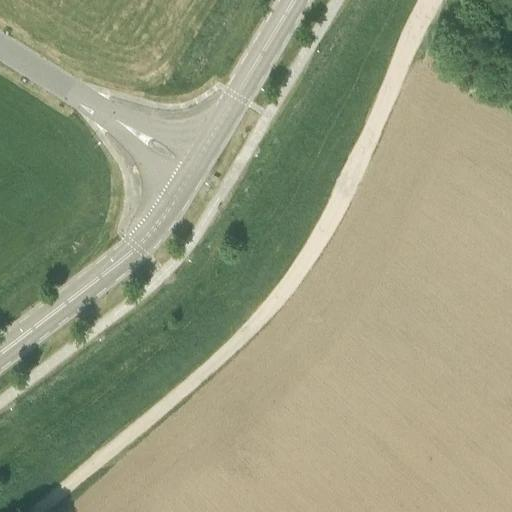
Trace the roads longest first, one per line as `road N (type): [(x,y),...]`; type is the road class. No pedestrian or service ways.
road 1 (track): [(38,511),(238,342),(293,282),(334,218),(432,0)]
road 2 (tertiary): [(0,355),(136,248),(193,171)]
road 3 (unclassified): [(0,45),(193,171)]
road 4 (tertiary): [(193,171),(294,0)]
